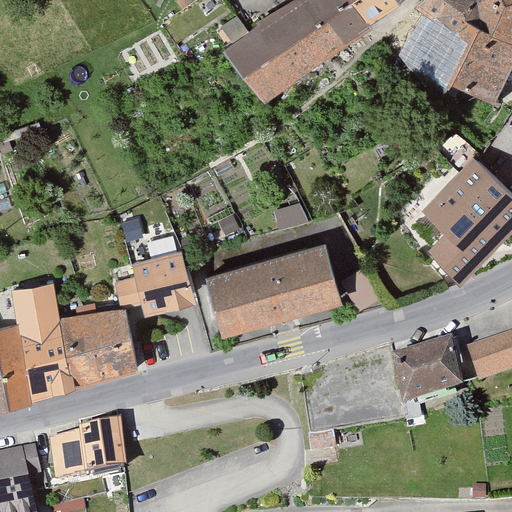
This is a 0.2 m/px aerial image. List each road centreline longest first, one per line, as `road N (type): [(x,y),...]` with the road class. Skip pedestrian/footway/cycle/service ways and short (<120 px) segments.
road 1 (tertiary): [(511,279),(381,328),(137,392)]
road 2 (residential): [(137,392),(154,419),(257,406),(285,423),(289,453),(279,465),(203,498),(191,511)]
road 3 (tertiary): [(137,392),(0,426)]
